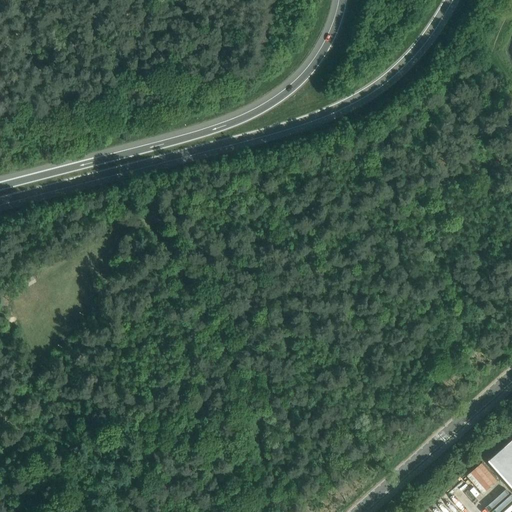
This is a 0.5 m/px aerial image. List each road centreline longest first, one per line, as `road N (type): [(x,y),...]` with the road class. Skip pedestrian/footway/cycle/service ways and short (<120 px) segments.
road 1 (motorway): [(0,200),(325,114),(377,89),(416,57),(458,0)]
road 2 (motorway): [(344,0),(322,58),(274,104),(239,121),(0,185)]
road 3 (tertiary): [(511,374),(358,511)]
